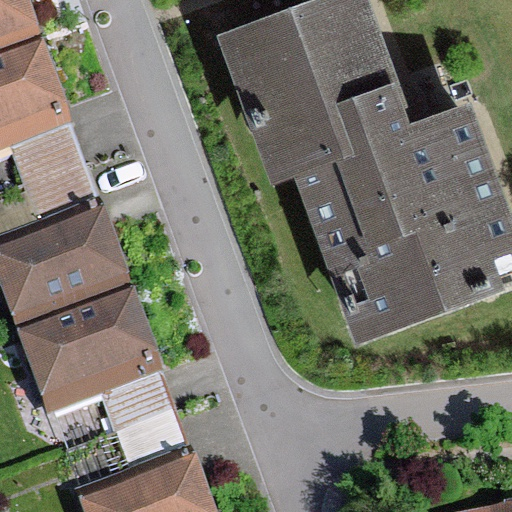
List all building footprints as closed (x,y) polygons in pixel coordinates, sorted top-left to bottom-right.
[(0,0),(0,53),(39,38),(24,0),(0,0)] [(369,0),(291,0),(221,33),(364,337),(511,267),(511,160),(472,76),(417,102),(369,0)] [(0,156),(71,130),(41,48),(0,63),(0,156)] [(0,253),(0,300),(11,330),(128,287),(101,215),(0,253)] [(161,378),(130,296),(15,339),(46,421),(161,378)] [(212,511),(193,459),(69,503),(72,511),(212,511)] [(511,511),(511,503),(476,508),(476,511),(511,511)]
